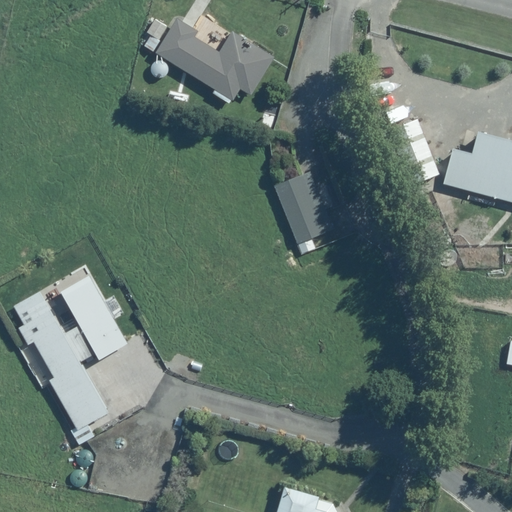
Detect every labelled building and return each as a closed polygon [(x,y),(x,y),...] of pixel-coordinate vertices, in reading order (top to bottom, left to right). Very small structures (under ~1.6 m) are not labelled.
[(177,17),(156,50),(234,99),(241,87),(253,95),(275,60),(230,32),(219,49),(197,35),(199,31),(177,17)] [(452,147),(443,182),(511,200),(511,137),(479,128),(473,153),(452,147)] [(332,228),(310,172),(276,185),(302,254),(317,248),(312,236),(332,228)] [(77,445),(96,435),(88,420),(102,413),(76,362),(97,351),(99,355),(128,340),(86,269),(59,285),(61,290),(79,323),(66,330),(47,297),(45,294),(42,288),(13,304),(24,323),(18,327),(26,341),(17,346),(38,384),(49,378),(77,428),(70,431),(77,445)] [(341,511),(335,501),(317,496),(285,485),(277,511),(341,511)]
